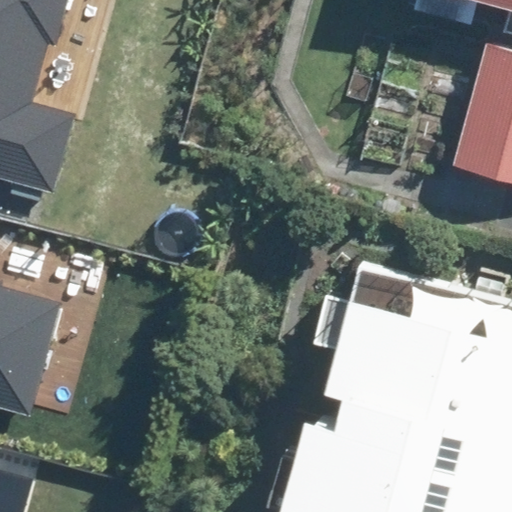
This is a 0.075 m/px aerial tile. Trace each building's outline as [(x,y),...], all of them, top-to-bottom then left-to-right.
[(0,0),(0,174),(54,190),(74,117),(29,104),(46,43),(60,47),(72,0),(0,0)] [(511,0),(411,0),(468,16),(472,0),(511,0)] [(511,48),(479,40),(449,158),(511,174),(511,48)] [(0,407),(33,416),(63,301),(0,285),(0,407)] [(511,511),(511,334),(362,291),(293,511),(511,511)] [(0,511),(23,511),(33,477),(0,467),(0,511)]
